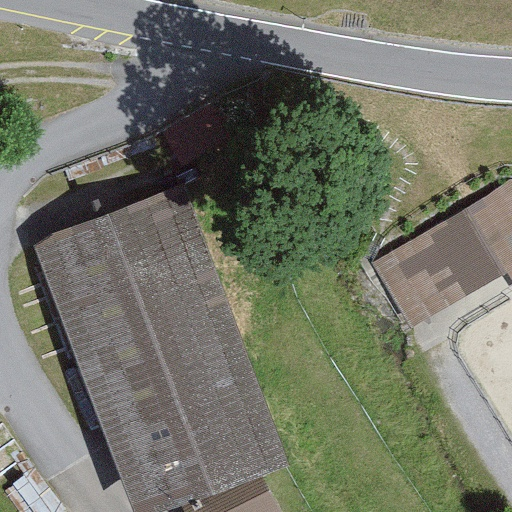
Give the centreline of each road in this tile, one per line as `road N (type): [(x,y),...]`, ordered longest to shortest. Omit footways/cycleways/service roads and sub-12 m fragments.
road 1 (tertiary): [(511,81),(373,65),(224,35)]
road 2 (residential): [(0,203),(54,146),(219,55),(224,35)]
road 3 (residential): [(113,511),(0,346)]
road 4 (tertiary): [(224,35),(55,0)]
